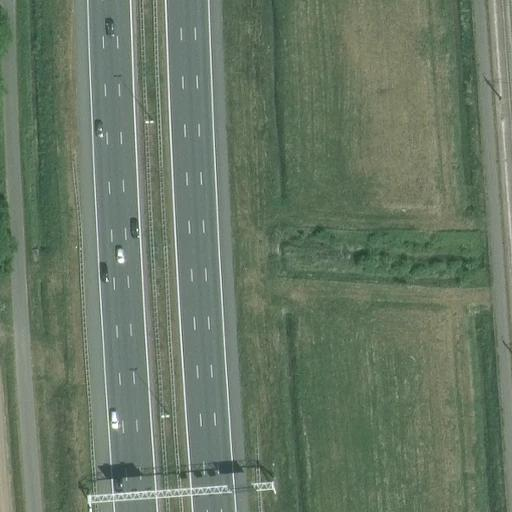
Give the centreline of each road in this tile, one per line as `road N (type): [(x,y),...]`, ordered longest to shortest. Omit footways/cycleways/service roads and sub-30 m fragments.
road 1 (unclassified): [(36,511),(15,252),(7,0)]
road 2 (motorway): [(210,511),(181,0)]
road 3 (motorway): [(105,0),(133,511)]
